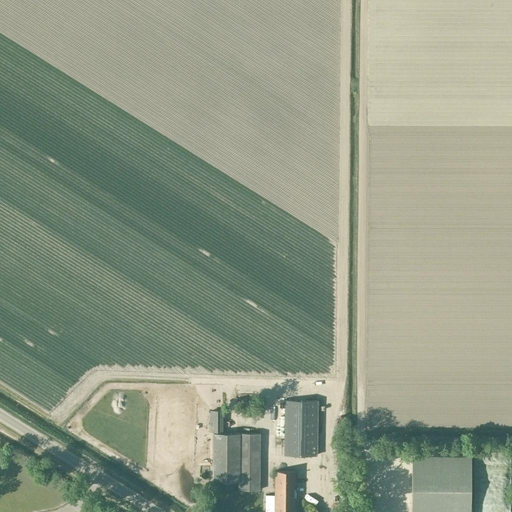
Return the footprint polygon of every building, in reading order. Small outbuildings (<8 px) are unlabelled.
[(316,400),(284,400),(283,454),(316,455),(316,400)] [(238,432),(238,433),(237,481),(237,490),(258,490),(259,432),(238,432)] [(237,481),(238,433),(213,433),(212,481),(237,481)] [(467,511),(468,456),(413,455),(412,511),(467,511)] [(294,488),(294,470),(274,470),(273,511),(293,511),(294,497),(294,488)]
